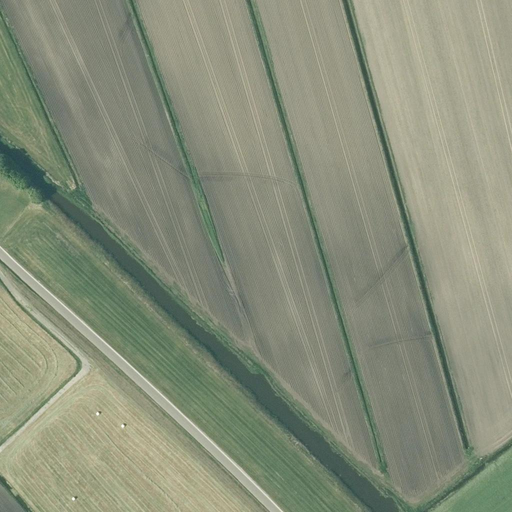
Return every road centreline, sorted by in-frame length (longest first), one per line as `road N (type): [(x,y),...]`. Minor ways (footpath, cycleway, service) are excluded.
road 1 (unclassified): [(276,511),(0,254)]
road 2 (track): [(0,275),(77,354),(82,369),(0,448)]
